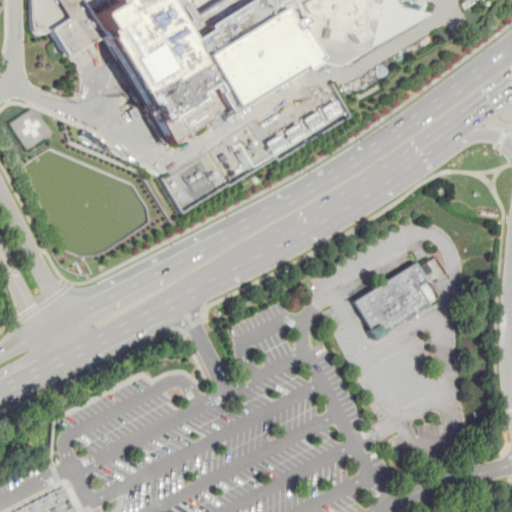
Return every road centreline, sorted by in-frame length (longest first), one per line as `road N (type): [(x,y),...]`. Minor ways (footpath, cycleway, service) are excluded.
road 1 (primary): [(70,355),(375,185),(511,89)]
road 2 (primary): [(511,51),(399,135),(260,219)]
road 3 (primary): [(260,219),(65,319)]
road 4 (residential): [(82,349),(0,193)]
road 5 (residential): [(0,254),(56,362)]
